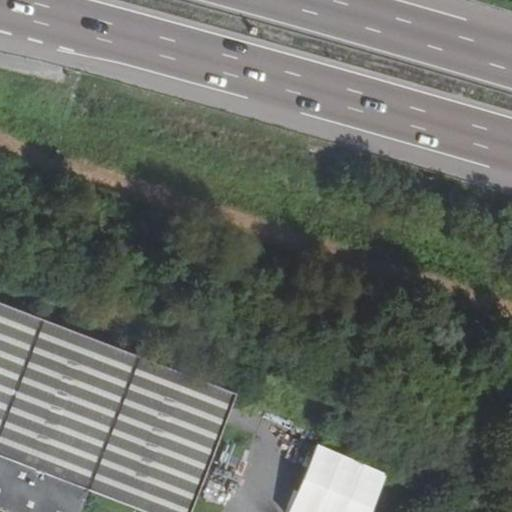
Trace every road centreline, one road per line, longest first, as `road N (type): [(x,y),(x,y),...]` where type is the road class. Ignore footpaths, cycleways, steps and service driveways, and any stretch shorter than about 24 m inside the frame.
road 1 (motorway): [(0,6),(511,151)]
road 2 (motorway): [(511,62),(291,0)]
